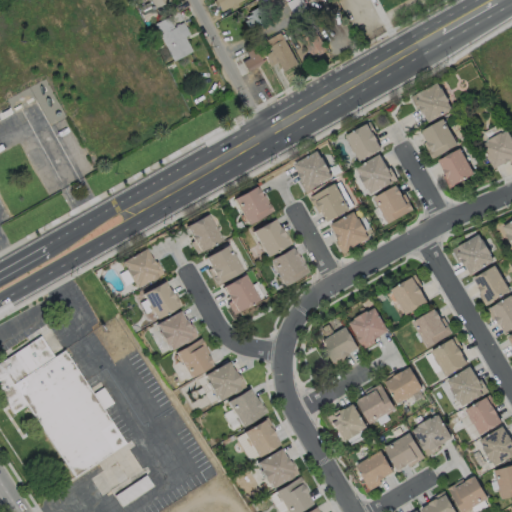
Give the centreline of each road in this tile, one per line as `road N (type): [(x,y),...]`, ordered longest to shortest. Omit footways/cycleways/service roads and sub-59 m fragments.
road 1 (residential): [(337,284),(444,222),(511,194),(296,412),(282,362),(288,328),(337,284)]
road 2 (secondary): [(440,29),(154,198)]
road 3 (secondary): [(0,300),(128,227),(154,198)]
road 4 (residential): [(422,235),(511,383)]
road 5 (residential): [(264,133),(196,0)]
road 6 (residential): [(187,272),(221,331),(235,342),(284,352)]
road 7 (secondary): [(154,198),(112,206),(43,247)]
